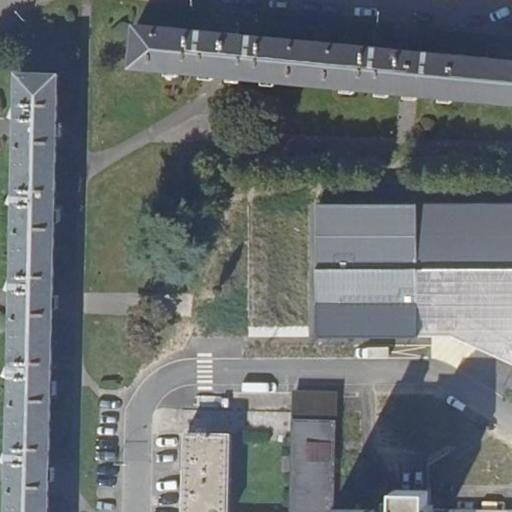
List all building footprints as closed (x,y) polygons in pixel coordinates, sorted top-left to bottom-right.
[(511,61),(137,25),(133,65),(511,101),(511,61)] [(14,376),(12,419),(50,420),(51,409),(58,74),(20,74),(19,102),(18,102),(12,115),(19,117),(17,188),(16,188),(11,202),(17,204),(16,274),(14,274),(9,287),(15,290),(14,360),(12,360),(7,373),(14,376)] [(511,197),(319,198),(319,335),(422,335),(422,266),(511,266),(511,197)] [(235,215),(233,335),(310,336),(311,311),(261,310),(262,271),(311,271),(312,216),(235,215)] [(511,266),(422,266),(422,335),(511,334),(511,266)] [(311,311),(311,271),(262,271),(261,310),(311,311)] [(310,336),(233,335),(233,342),(310,343),(310,336)] [(294,394),(294,414),(334,416),(334,394),(294,394)] [(294,434),(294,414),(188,412),(187,432),(186,432),(186,435),(215,436),(229,436),(229,433),(294,434)] [(332,511),(334,416),(294,414),(294,434),(293,459),(284,459),(283,471),(293,471),(291,511),(332,511)] [(47,511),(50,420),(12,419),(11,447),(9,447),(4,460),(11,462),(9,511),(47,511)] [(215,436),(186,435),(184,511),(215,511),(217,452),(214,452),(215,436)] [(226,511),(229,436),(215,436),(214,452),(217,452),(215,511),(226,511)] [(375,511),(376,510),(332,511),(430,511),(431,511),(429,511),(429,491),(396,491),(395,511),(375,511)]
